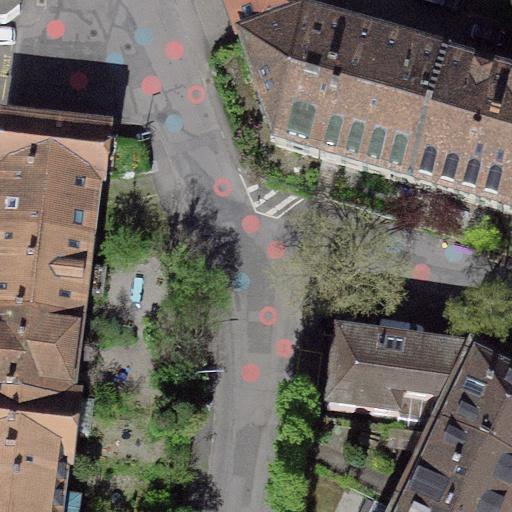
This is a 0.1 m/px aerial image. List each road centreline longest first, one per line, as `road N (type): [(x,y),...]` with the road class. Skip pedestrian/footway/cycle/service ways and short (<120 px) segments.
road 1 (residential): [(236,257),(339,240),(511,287)]
road 2 (residential): [(236,257),(143,0)]
road 3 (residential): [(239,511),(257,358),(236,257)]
